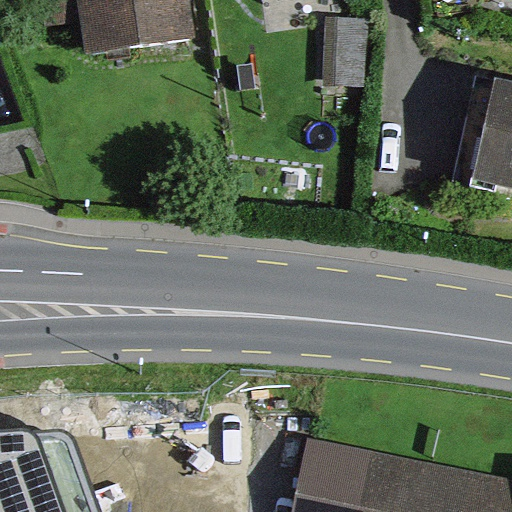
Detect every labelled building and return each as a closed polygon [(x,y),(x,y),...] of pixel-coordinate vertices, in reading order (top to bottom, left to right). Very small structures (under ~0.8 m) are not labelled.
[(53,0),(60,31),(97,23),(105,63),(211,42),(202,0),(53,0)] [(366,88),(371,25),(334,22),(329,85),(366,88)] [(0,121),(16,122),(0,84),(0,121)] [(511,97),(508,97),(487,198),(511,202),(511,97)] [(511,511),(511,478),(309,446),(298,511),(511,511)] [(0,511),(122,511),(118,498),(75,511),(71,511),(52,452),(0,452),(0,511)]
